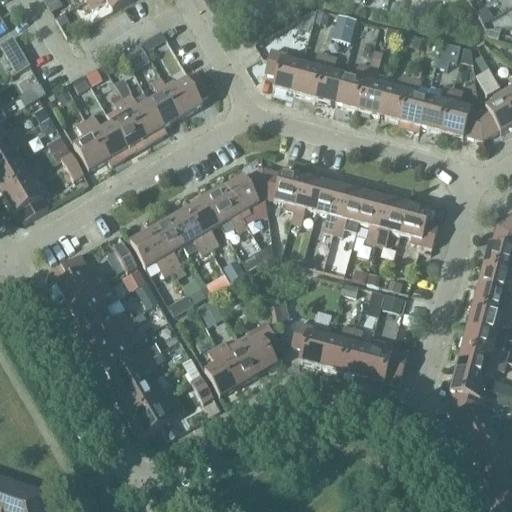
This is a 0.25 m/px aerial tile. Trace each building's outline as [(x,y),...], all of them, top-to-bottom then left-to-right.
[(54,0),(53,0),(46,5),(52,15),(60,10),(54,0)] [(139,0),(138,0),(94,0),(87,4),(92,13),(106,5),(113,15),(139,0)] [(485,11),(477,16),(483,27),(491,21),(485,11)] [(318,17),(315,26),(326,29),(329,20),(318,17)] [(65,18),(56,23),(60,30),(68,25),(65,18)] [(338,20),(332,43),(350,47),(356,24),(338,20)] [(486,34),(485,41),(498,44),(501,33),(486,34)] [(409,39),(407,48),(419,51),(422,42),(409,39)] [(12,40),(0,47),(0,49),(7,62),(20,54),(12,40)] [(147,56),(156,50),(151,41),(141,47),(147,56)] [(443,47),(436,71),(447,74),(449,66),(456,68),(461,52),(443,47)] [(141,50),(124,60),(130,70),(147,60),(141,50)] [(461,62),(460,66),(473,70),(471,55),(464,53),(461,62)] [(294,98),(302,69),(291,66),(293,61),(271,55),(265,78),(276,81),(273,93),(294,98)] [(315,104),(327,59),(317,56),(313,72),(302,69),(294,98),(315,104)] [(336,109),(344,80),(333,77),(337,62),(327,59),(315,104),(336,109)] [(344,80),(336,109),(357,115),(369,70),(359,68),(355,83),(344,80)] [(369,70),(357,115),(378,120),(386,91),(374,88),(379,73),(369,70)] [(414,70),(411,81),(419,83),(422,72),(414,70)] [(96,73),(85,79),(91,90),(102,84),(96,73)] [(177,90),(174,85),(166,90),(165,90),(183,122),(203,110),(199,105),(209,99),(197,78),(177,90)] [(399,126),(411,81),(401,79),(400,84),(388,81),(386,91),(378,120),(399,126)] [(83,81),(72,87),(78,97),(89,91),(83,81)] [(149,106),(164,132),(183,122),(165,90),(166,90),(160,81),(151,87),(159,100),(149,106)] [(397,132),(413,136),(415,130),(420,132),(428,102),(430,93),(419,90),(421,84),(419,83),(411,81),(399,126),(397,132)] [(124,85),(115,90),(123,103),(131,98),(124,85)] [(33,92),(39,103),(46,98),(40,88),(33,92)] [(511,89),(502,95),(511,112),(511,89)] [(443,90),(439,105),(428,102),(420,132),(441,137),(450,102),(451,102),(453,92),(443,90)] [(459,110),(460,105),(463,95),(453,92),(451,102),(450,102),(441,137),(463,143),(463,141),(482,146),(478,116),(459,110)] [(66,93),(57,98),(63,109),(72,104),(66,93)] [(493,100),(496,105),(478,116),(482,146),(499,136),(500,138),(511,131),(511,112),(502,95),(493,100)] [(123,103),(149,148),(163,140),(160,135),(164,132),(149,106),(139,112),(131,98),(123,103)] [(127,154),(131,152),(134,157),(149,148),(123,103),(114,108),(122,122),(112,128),(127,154)] [(44,113),(37,118),(41,125),(49,121),(44,113)] [(94,120),(85,125),(108,165),(111,171),(126,162),(123,157),(127,154),(112,128),(102,134),(94,120)] [(50,123),(42,127),(49,138),(56,133),(50,123)] [(89,176),(108,165),(85,125),(76,130),(84,144),(74,150),(89,176)] [(0,132),(0,151),(22,139),(17,130),(4,138),(0,132)] [(0,176),(19,166),(14,155),(27,147),(22,139),(0,151),(0,176)] [(61,141),(48,148),(58,165),(71,158),(61,141)] [(84,179),(72,159),(61,165),(73,185),(84,179)] [(0,192),(4,199),(35,181),(35,182),(44,177),(39,167),(25,175),(19,166),(0,176),(0,192)] [(266,203),(262,173),(245,183),(244,181),(224,193),(242,224),(243,223),(251,219),(248,214),(266,203)] [(284,214),(294,217),(303,182),(281,176),(281,178),(262,173),(266,203),(286,209),(284,214)] [(17,218),(23,228),(48,214),(36,193),(40,190),(35,182),(35,181),(4,199),(15,219),(17,218)] [(294,217),(291,227),(301,229),(305,214),(316,217),(324,187),(303,182),(294,217)] [(333,238),(345,193),(324,187),(316,217),(328,220),(324,235),(333,238)] [(242,224),(224,193),(205,203),(221,230),(231,224),(239,238),(248,233),(243,223),(242,224)] [(333,238),(343,240),(344,235),(356,238),(359,228),(366,199),(345,193),(333,238)] [(389,198),(387,204),(376,249),(385,252),(389,236),(401,239),(408,210),(402,208),(404,202),(389,198)] [(376,249),(387,204),(366,199),(359,228),(370,231),(366,246),(376,249)] [(211,236),(221,230),(205,203),(187,214),(210,254),(219,249),(211,236)] [(401,239),(412,242),(410,248),(432,253),(438,230),(427,227),(430,216),(408,210),(401,239)] [(183,252),(188,260),(198,254),(201,259),(210,254),(187,214),(168,225),(183,251),(183,252)] [(511,220),(497,229),(511,241),(511,220)] [(149,236),(150,236),(173,276),(182,271),(173,257),(183,252),(183,251),(168,225),(163,228),(160,223),(146,231),(149,236)] [(484,270),(511,277),(511,241),(497,229),(492,248),(489,248),(484,270)] [(173,276),(150,236),(149,236),(130,247),(145,274),(156,267),(164,281),(173,276)] [(272,248),(261,254),(268,267),(274,263),(272,248)] [(137,271),(125,250),(114,256),(126,277),(137,271)] [(261,254),(241,266),(249,278),(268,267),(261,254)] [(108,286),(103,277),(93,283),(80,260),(49,278),(56,290),(51,293),(61,309),(66,306),(68,309),(99,291),(108,286)] [(355,263),(355,273),(380,274),(380,264),(355,263)] [(324,276),(335,279),(338,267),(326,264),(323,276),(324,276)] [(237,266),(224,274),(232,286),(244,279),(237,266)] [(511,277),(484,270),(478,290),(508,298),(510,287),(511,287),(511,277)] [(182,271),(173,276),(176,281),(176,280),(181,278),(184,276),(182,271)] [(355,273),(353,284),(365,287),(367,277),(355,273)] [(139,275),(131,280),(138,293),(147,288),(139,275)] [(369,277),(366,288),(378,291),(380,280),(369,277)] [(224,279),(206,290),(211,300),(230,289),(224,279)] [(390,285),(388,293),(400,297),(402,288),(390,285)] [(113,295),(108,286),(99,291),(68,309),(79,328),(105,313),(99,303),(113,295)] [(343,288),(340,298),(356,302),(359,292),(343,288)] [(193,296),(187,299),(193,310),(211,300),(206,290),(205,289),(193,296)] [(478,290),(473,311),(511,321),(511,311),(505,309),(508,298),(478,290)] [(373,296),(370,304),(382,308),(385,299),(373,296)] [(153,299),(142,306),(146,314),(158,307),(153,299)] [(386,300),(383,314),(399,318),(403,304),(386,300)] [(130,323),(119,305),(105,313),(79,328),(81,332),(76,335),(84,350),(130,323)] [(178,305),(167,311),(173,322),(184,315),(178,305)] [(214,306),(199,314),(206,326),(221,317),(214,306)] [(270,328),(282,326),(279,310),(267,312),(270,328)] [(511,331),(511,321),(473,311),(467,332),(496,340),(499,329),(511,331)] [(131,312),(126,315),(130,323),(135,320),(131,312)] [(142,317),(132,323),(136,330),(146,324),(142,317)] [(130,323),(84,350),(93,364),(98,361),(101,366),(127,350),(134,346),(128,336),(135,332),(130,323)] [(258,380),(278,369),(272,358),(281,352),(267,328),(238,345),(258,380)] [(320,372),(329,342),(330,337),(297,328),(291,351),(302,354),(299,366),(320,372)] [(340,345),(329,342),(320,372),(341,377),(353,332),(344,330),(340,345)] [(341,377),(362,383),(370,353),(359,350),(363,335),(353,332),(341,377)] [(493,352),(496,340),(467,332),(461,354),(506,365),(509,356),(503,354),(493,352)] [(208,340),(196,347),(202,356),(213,349),(208,340)] [(496,340),(493,352),(503,354),(506,343),(496,340)] [(225,346),(216,351),(239,391),(258,380),(238,345),(228,351),(225,346)] [(408,357),(383,351),(384,348),(372,345),(370,353),(362,383),(368,384),(366,390),(381,394),(383,388),(384,388),(385,386),(399,390),(408,357)] [(155,348),(147,353),(152,361),(160,357),(155,348)] [(101,366),(111,384),(112,385),(152,361),(147,353),(133,361),(127,350),(101,366)] [(239,391),(216,351),(207,356),(215,369),(205,376),(220,402),(239,391)] [(504,375),(506,365),(461,354),(456,374),(485,382),(488,371),(504,375)] [(122,403),(149,388),(143,378),(157,370),(152,361),(112,385),(111,384),(106,387),(115,402),(120,399),(122,403)] [(191,365),(182,370),(192,386),(201,381),(191,365)] [(482,393),(485,382),(456,374),(450,396),(452,397),(447,416),(483,411),(488,395),(482,393)] [(174,399),(168,390),(162,380),(149,388),(122,403),(125,408),(120,411),(128,425),(164,404),(165,404),(174,399)] [(213,402),(201,381),(192,386),(190,387),(202,408),(213,402)] [(511,398),(507,400),(498,401),(499,409),(511,407),(511,398)] [(164,404),(128,425),(136,439),(141,436),(145,442),(171,426),(165,416),(178,408),(174,399),(165,404),(164,404)] [(492,426),(483,411),(447,416),(457,433),(455,434),(466,454),(493,438),(487,428),(492,426)] [(173,429),(166,433),(171,443),(179,439),(173,429)] [(511,440),(498,448),(493,438),(466,454),(477,472),(511,451),(511,440)] [(511,451),(477,472),(488,491),(511,476),(511,471),(508,466),(511,463),(511,451)] [(499,510),(511,501),(511,476),(488,491),(491,496),(486,499),(492,511),(494,511),(499,509),(499,510)] [(0,511),(44,511),(38,495),(15,487),(10,491),(5,483),(0,481),(0,511)] [(511,511),(511,501),(499,510),(500,511),(511,511)]
